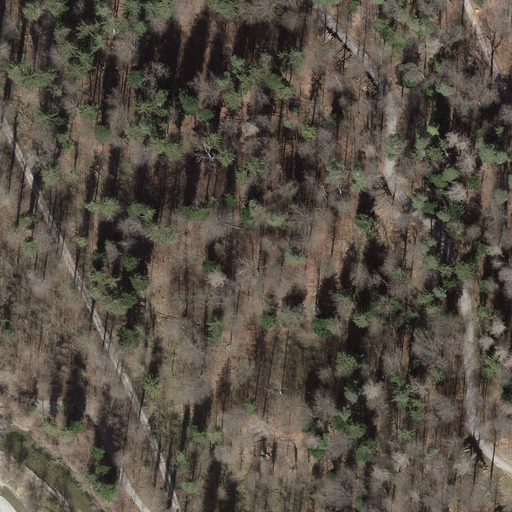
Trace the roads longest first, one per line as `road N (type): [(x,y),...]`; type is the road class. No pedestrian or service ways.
road 1 (track): [(511,469),(477,432),(462,280),(439,235),(394,183),(384,90),(314,0)]
road 2 (track): [(0,113),(166,471),(177,511)]
